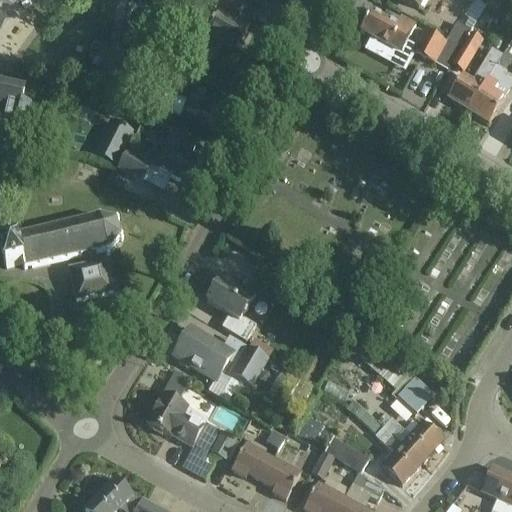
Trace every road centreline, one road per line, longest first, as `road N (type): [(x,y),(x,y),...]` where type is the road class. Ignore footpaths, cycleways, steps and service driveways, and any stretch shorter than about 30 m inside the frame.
road 1 (residential): [(84,432),(301,57)]
road 2 (residential): [(511,186),(301,57)]
road 3 (residential): [(84,432),(227,511)]
